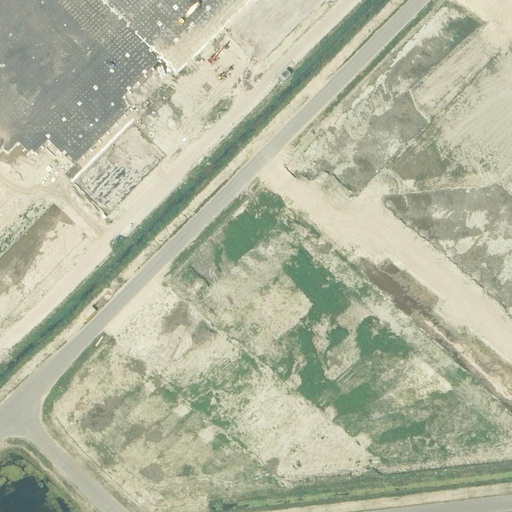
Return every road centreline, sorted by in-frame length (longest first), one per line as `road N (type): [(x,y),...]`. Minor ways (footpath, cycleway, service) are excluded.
road 1 (unclassified): [(419,0),(68,352)]
road 2 (unclassified): [(15,416),(119,511)]
